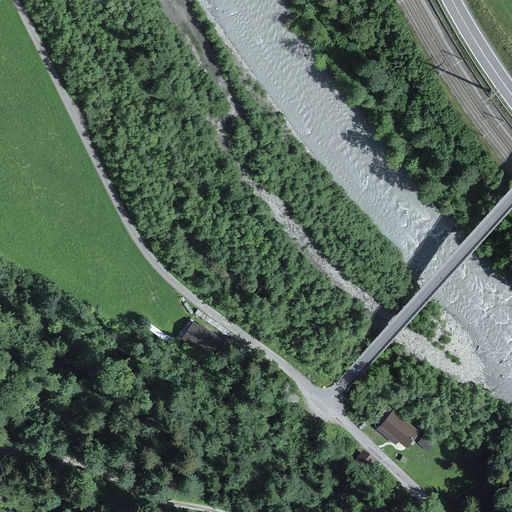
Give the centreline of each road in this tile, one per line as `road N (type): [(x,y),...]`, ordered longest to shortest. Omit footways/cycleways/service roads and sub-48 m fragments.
road 1 (unclassified): [(324,402),(150,258),(16,0)]
road 2 (residential): [(511,195),(324,402)]
road 3 (track): [(224,511),(145,493),(70,459),(0,449)]
road 4 (unclassified): [(324,402),(441,511)]
